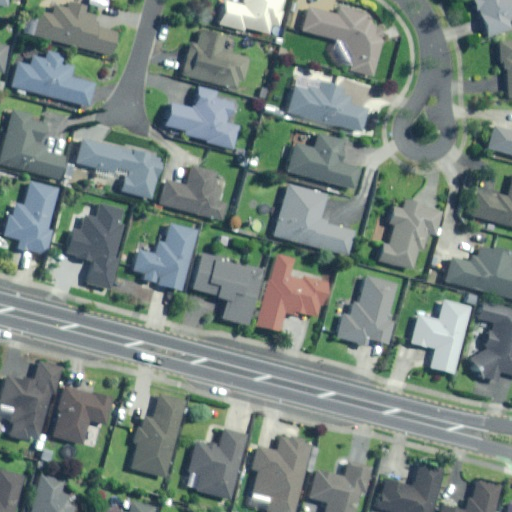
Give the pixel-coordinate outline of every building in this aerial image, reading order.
[(279,0),(232,0),(231,4),(219,2),(214,25),(239,31),(240,28),(264,34),(266,25),(274,26),(279,0)] [(511,0),(466,0),(471,13),(474,12),(483,38),(507,30),(504,21),(511,18),(511,0)] [(81,7),(64,3),(63,9),(49,5),(46,14),(36,11),(29,36),(106,56),(112,32),(94,27),(93,22),(81,12),(81,7)] [(333,14),(303,7),(297,32),(339,43),(348,59),(345,71),(368,77),(377,42),(364,16),(334,10),(333,14)] [(220,37),(196,31),(187,61),(182,59),(178,76),(236,92),(245,59),(217,52),(220,37)] [(511,40),(493,42),(495,63),(495,62),(496,69),(500,69),(503,98),(511,97),(511,40)] [(61,56),(43,51),(41,60),(28,56),(25,67),(14,64),(7,88),(22,92),(41,97),(84,109),(90,84),(66,78),(69,67),(58,65),(61,56)] [(337,81),(315,75),(312,89),(290,84),(282,114),(357,134),(363,110),(344,105),(346,98),(333,95),(337,81)] [(212,92),(194,87),(188,109),(167,104),(161,126),(181,132),(180,137),(228,150),(235,128),(223,124),(228,103),(210,99),(212,92)] [(29,117),(9,111),(0,142),(0,165),(54,180),(60,157),(43,152),(44,149),(37,147),(43,125),(28,121),(29,117)] [(511,157),(511,133),(487,127),(481,150),(511,157)] [(339,141),(312,134),(307,149),(290,145),(282,173),(349,191),(354,170),(333,164),(339,141)] [(147,159),(148,154),(131,150),(130,152),(80,139),(73,164),(93,169),(91,174),(109,178),(110,173),(121,176),(117,192),(147,200),(157,161),(147,159)] [(172,153),(165,182),(162,181),(155,204),(218,221),(222,206),(213,204),(217,187),(210,185),(213,173),(188,167),(190,157),(172,153)] [(511,175),(508,175),(502,196),(493,193),(491,199),(471,193),(465,217),(511,229),(511,175)] [(10,203),(6,216),(2,215),(0,223),(0,236),(15,241),(12,249),(41,256),(48,232),(43,230),(53,190),(25,182),(19,205),(10,203)] [(321,196),(282,186),(269,237),(343,256),(349,232),(314,223),(321,196)] [(437,212),(398,201),(396,210),(387,207),(382,223),(389,225),(383,245),(377,243),(372,261),(407,271),(413,250),(417,251),(422,233),(430,236),(437,212)] [(116,210),(94,206),(92,219),(80,217),(77,233),(66,231),(62,255),(71,256),(71,259),(87,262),(83,286),(106,290),(117,226),(114,225),(116,210)] [(192,231),(165,225),(160,244),(153,242),(150,255),(134,251),(129,272),(139,275),(138,282),(177,292),(192,231)] [(465,262),(446,257),(439,283),(511,301),(511,266),(503,264),(505,256),(474,249),(472,256),(467,255),(465,262)] [(312,319),(315,306),(317,306),(323,283),(319,282),(297,276),(296,280),(286,278),(290,265),(286,264),(287,260),(270,255),(251,327),(274,333),(279,315),(289,318),(291,313),(312,319)] [(255,273),(194,257),(185,290),(221,300),(216,319),(242,326),(255,273)] [(347,304),(346,308),(340,306),(330,338),(351,344),(351,345),(362,349),(365,341),(381,346),(388,323),(381,321),(391,286),(360,277),(352,305),(347,304)] [(464,308),(436,301),(432,317),(413,312),(405,344),(428,350),(424,368),(447,374),(464,308)] [(492,382),(493,375),(493,373),(511,376),(511,310),(475,304),(472,319),(488,322),(486,331),(482,330),(479,345),(482,346),(464,359),(476,379),(492,382)] [(31,441),(46,394),(48,395),(56,369),(52,368),(33,362),(26,383),(1,375),(0,379),(0,406),(6,409),(3,418),(8,420),(3,436),(22,442),(23,438),(31,441)] [(52,410),(53,410),(47,438),(77,445),(83,422),(99,426),(106,399),(84,394),(57,387),(52,410)] [(135,427),(133,426),(129,440),(133,441),(125,469),(159,478),(179,404),(153,397),(147,420),(138,417),(135,427)] [(240,436),(216,430),(212,447),(191,441),(183,473),(195,476),(191,492),(224,500),(240,436)] [(260,507),(258,511),(287,511),(306,444),(275,436),(271,453),(252,448),(247,469),(252,473),(244,502),(260,507)] [(364,472),(340,465),(336,478),(310,471),(303,498),(321,503),(318,511),(348,511),(354,491),(358,492),(364,472)] [(393,485),(395,478),(379,475),(371,509),(383,511),(424,511),(434,470),(412,465),(409,478),(406,488),(393,485)] [(0,511),(9,511),(19,477),(0,471),(0,511)] [(59,483),(35,476),(30,496),(32,497),(27,511),(68,511),(70,506),(62,504),(64,496),(56,494),(59,483)] [(467,482),(464,496),(461,496),(457,511),(456,511),(434,506),(432,511),(486,511),(492,489),(467,482)] [(150,511),(151,508),(126,502),(123,511),(118,511),(115,511),(150,511)]
